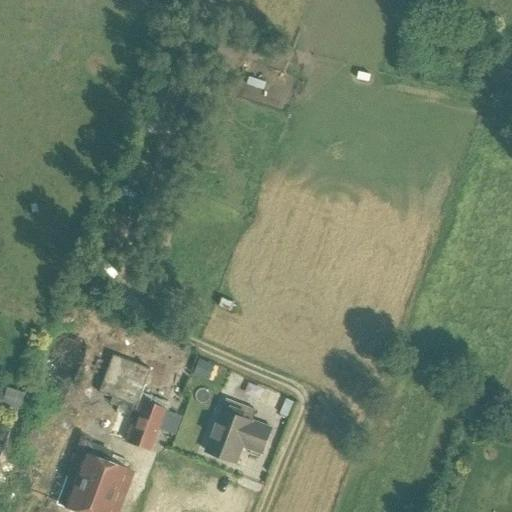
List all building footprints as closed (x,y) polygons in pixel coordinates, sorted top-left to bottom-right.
[(427,26),(422,42),(440,47),(445,32),(427,26)] [(142,171),(146,156),(129,150),(124,166),(142,171)] [(63,379),(79,340),(62,333),(47,372),(63,379)] [(97,393),(111,398),(109,403),(119,407),(117,413),(133,419),(125,441),(149,450),(160,420),(156,419),(160,409),(137,400),(149,369),(111,355),(97,393)] [(191,374),(204,379),(209,364),(197,359),(191,374)] [(0,412),(1,413),(14,416),(23,393),(7,389),(0,387),(0,412)] [(223,411),(207,452),(237,464),(243,446),(263,454),(272,430),(251,422),(256,411),(227,400),(223,411)] [(57,501),(66,504),(65,506),(80,511),(116,511),(132,473),(108,463),(110,456),(105,454),(107,450),(86,442),(87,439),(82,437),(57,501)]
